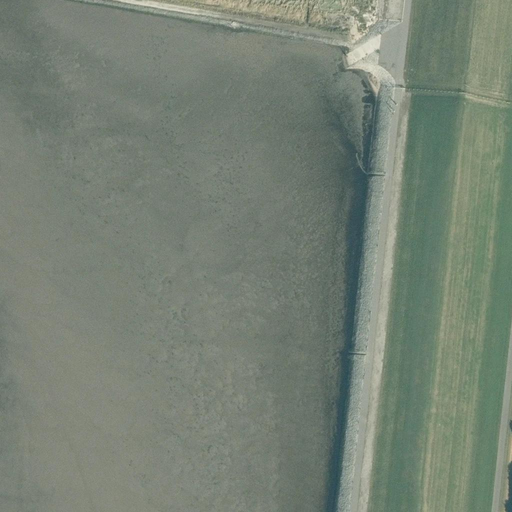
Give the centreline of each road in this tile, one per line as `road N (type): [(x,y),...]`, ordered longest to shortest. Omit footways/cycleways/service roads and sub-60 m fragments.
road 1 (track): [(408,0),(358,511)]
road 2 (track): [(497,511),(511,382)]
